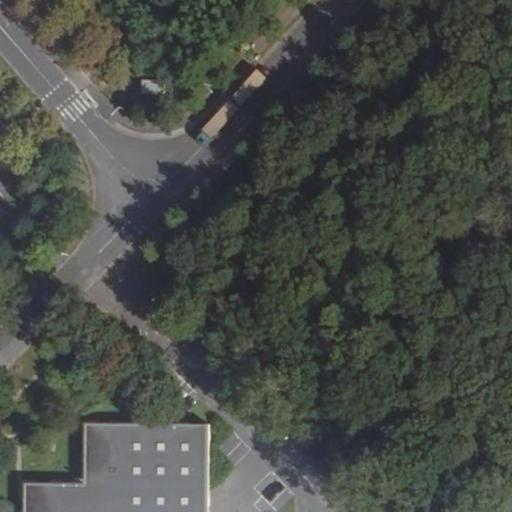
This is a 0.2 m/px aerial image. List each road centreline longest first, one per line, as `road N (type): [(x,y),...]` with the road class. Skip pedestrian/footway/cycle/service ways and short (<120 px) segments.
road 1 (unclassified): [(344,0),(154,197)]
road 2 (unclassified): [(0,26),(154,197)]
road 3 (unclassified): [(154,197),(0,351)]
